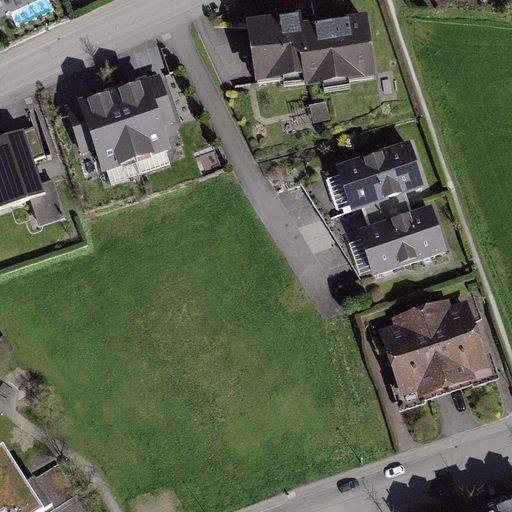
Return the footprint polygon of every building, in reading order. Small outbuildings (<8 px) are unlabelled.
[(295,19),(251,26),(260,80),(306,73),(308,88),(374,77),(365,21),(298,32),(295,19)] [(143,87),(68,112),(82,151),(93,147),(103,175),(166,154),(143,87)] [(20,138),(0,146),(0,211),(44,192),(20,138)] [(405,147),(340,168),(355,212),(420,190),(405,147)] [(430,211),(359,234),(375,280),(445,256),(430,211)] [(462,302),(382,330),(411,411),(490,383),(462,302)] [(0,511),(43,511),(5,451),(0,453),(0,511)]
